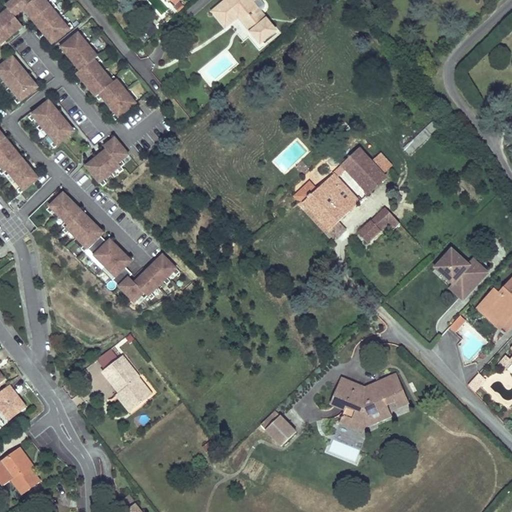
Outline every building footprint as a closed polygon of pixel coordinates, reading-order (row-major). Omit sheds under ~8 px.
[(11,0),(6,5),(9,8),(15,16),(24,9),(34,0),(11,0)] [(51,0),(48,3),(46,0),(34,0),(24,9),(34,20),(54,3),(51,0)] [(223,6),(222,4),(212,12),(225,27),(234,20),(233,18),(236,16),(240,16),(243,19),(241,20),(260,43),(275,31),(251,1),(252,0),(226,0),(225,1),(226,3),(223,6)] [(61,18),(54,10),(57,7),(54,3),(34,20),(43,32),(61,18)] [(9,8),(1,15),(0,14),(0,21),(12,36),(23,26),(15,16),(9,8)] [(53,43),(74,26),(71,23),(67,26),(61,18),(43,32),(53,43)] [(0,21),(0,45),(12,36),(0,21)] [(90,44),(80,32),(63,46),(67,49),(70,47),(77,55),(90,44)] [(83,63),(80,66),(83,69),(100,55),(90,44),(77,55),(83,63)] [(83,69),(92,81),(106,70),(99,62),(103,59),(100,55),(83,69)] [(22,67),(13,56),(0,67),(0,74),(5,80),(22,67)] [(10,87),(7,90),(10,94),(13,91),(30,77),(22,67),(5,80),(10,87)] [(92,81),(102,92),(119,78),(116,75),(112,77),(106,70),(92,81)] [(18,97),(15,100),(18,104),(38,87),(30,77),(13,91),(18,97)] [(108,93),(115,101),(128,90),(119,78),(102,92),(105,96),(108,93)] [(121,109),(118,112),(121,116),(138,102),(128,90),(115,101),(121,109)] [(50,101),(29,117),(32,121),(36,118),(41,125),(58,111),(50,101)] [(41,125),(38,128),(41,132),(44,129),(50,135),(66,121),(58,111),(41,125)] [(437,118),(432,122),(436,127),(438,129),(443,125),(437,118)] [(55,142),(51,144),(55,148),(75,132),(66,121),(50,135),(55,142)] [(432,122),(425,129),(429,133),(436,127),(432,122)] [(429,133),(425,129),(409,143),(415,149),(430,135),(429,133)] [(118,136),(105,147),(107,150),(121,167),(128,162),(125,158),(132,153),(118,136)] [(0,159),(12,148),(4,139),(0,141),(0,159)] [(0,159),(0,164),(3,168),(0,170),(0,172),(2,175),(4,173),(21,158),(12,148),(0,159)] [(107,150),(97,158),(111,175),(117,170),(120,173),(124,170),(121,167),(107,150)] [(385,179),(359,150),(316,191),(304,201),(302,203),(329,231),(338,222),(359,203),(356,200),(350,193),(346,189),(337,178),(346,170),(356,180),(359,184),(366,191),(369,194),(385,179)] [(7,177),(11,174),(16,181),(30,168),(21,158),(4,173),(7,177)] [(97,158),(87,167),(103,187),(107,184),(104,180),(111,175),(97,158)] [(16,181),(21,187),(18,190),(21,193),(34,183),(39,179),(30,168),(16,181)] [(359,184),(356,180),(346,189),(350,193),(359,184)] [(27,201),(39,190),(34,183),(21,193),(27,201)] [(304,201),(316,191),(309,183),(295,197),(301,203),(302,203),(304,201)] [(64,193),(47,209),(50,212),(53,209),(60,216),(73,202),(64,193)] [(60,216),(66,222),(63,225),(66,228),(82,212),(73,202),(60,216)] [(346,231),(338,222),(329,231),(302,203),(301,203),(298,205),(333,243),(346,231)] [(400,225),(385,209),(358,233),(367,244),(381,232),(380,231),(378,228),(386,221),(389,223),(388,225),(393,231),(396,228),(400,225)] [(66,228),(63,230),(67,234),(70,231),(77,238),(93,223),(82,212),(66,228)] [(386,221),(378,228),(380,231),(388,225),(389,223),(386,221)] [(77,238),(85,245),(82,249),(85,252),(101,236),(104,233),(93,223),(77,238)] [(88,249),(106,266),(121,251),(110,240),(107,243),(101,236),(88,249)] [(436,266),(455,283),(451,287),(463,298),(487,271),(474,259),(470,264),(452,248),(436,266)] [(113,280),(120,287),(130,277),(132,274),(126,268),(132,262),(121,251),(106,266),(117,277),(113,280)] [(179,265),(166,252),(154,265),(163,274),(172,265),(175,268),(179,265)] [(163,274),(154,265),(145,274),(154,284),(160,278),(163,281),(167,277),(163,274)] [(145,274),(144,274),(135,283),(147,295),(148,296),(151,293),(148,290),(154,284),(145,274)] [(120,287),(135,302),(141,296),(143,298),(147,295),(135,283),(130,277),(120,287)] [(500,293),(495,289),(481,304),(509,329),(511,326),(511,279),(504,288),(506,290),(501,295),(500,293)] [(505,334),(509,329),(481,304),(477,309),(505,334)] [(465,321),(460,317),(452,325),(458,329),(465,321)] [(452,325),(449,328),(455,333),(458,329),(452,325)] [(119,394),(124,389),(130,397),(125,401),(132,411),(152,395),(139,379),(140,378),(122,356),(102,372),(119,394)] [(509,360),(505,356),(498,364),(504,370),(511,362),(509,360)] [(478,374),(468,385),(475,392),(485,381),(478,374)] [(389,409),(387,404),(394,400),(397,408),(408,403),(396,375),(376,383),(378,387),(370,390),(365,388),(342,379),(332,404),(346,410),(343,415),(352,419),(351,421),(366,427),(376,422),(372,412),(377,410),(379,413),(389,409)] [(26,407),(9,385),(0,392),(0,399),(1,401),(0,401),(0,410),(8,420),(26,407)] [(130,397),(124,389),(119,394),(116,396),(130,413),(132,411),(125,401),(130,397)] [(372,412),(376,422),(392,416),(389,409),(379,413),(377,410),(372,412)] [(293,456),(307,442),(276,410),(261,424),(293,456)] [(352,419),(343,415),(340,422),(364,432),(366,427),(351,421),(352,419)] [(326,455),(356,460),(359,446),(328,440),(326,455)] [(212,456),(218,451),(211,442),(205,446),(212,456)] [(31,471),(29,472),(25,467),(30,464),(19,449),(0,462),(0,467),(10,481),(11,480),(23,495),(40,482),(32,471),(31,471)] [(34,470),(30,464),(25,467),(29,472),(31,471),(32,471),(34,470)] [(126,511),(135,505),(136,505),(128,496),(118,504),(124,511),(126,511)]
